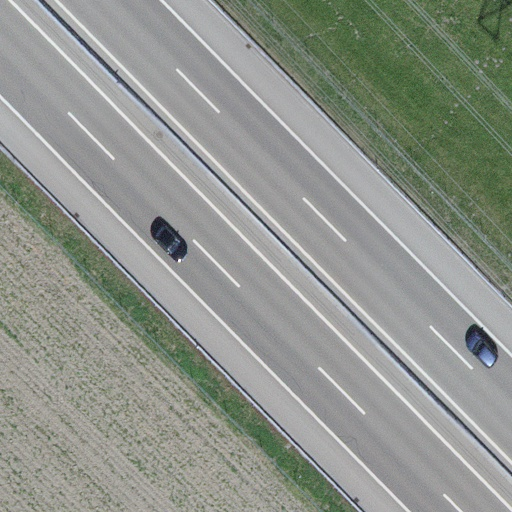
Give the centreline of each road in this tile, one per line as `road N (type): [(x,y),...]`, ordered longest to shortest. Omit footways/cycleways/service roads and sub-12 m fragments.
road 1 (motorway): [(0,45),(459,511)]
road 2 (motorway): [(511,408),(109,0)]
